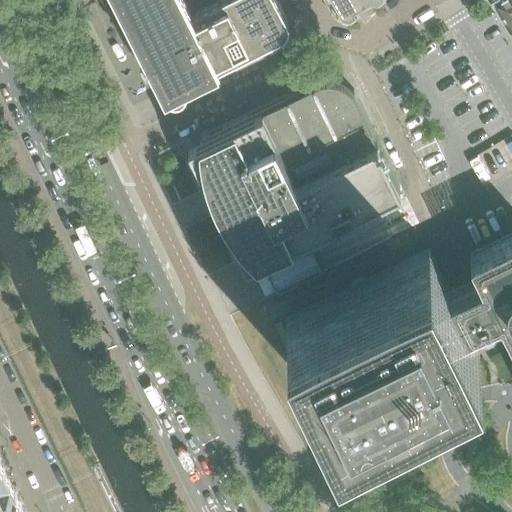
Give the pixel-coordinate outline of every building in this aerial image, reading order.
[(118,0),(142,47),(140,48),(145,59),(147,60),(148,61),(164,91),(166,95),(170,97),(174,98),(178,98),(182,95),(185,92),(186,88),(186,84),(185,80),(225,60),(265,40),(244,0),(118,0)] [(286,16),(277,0),(244,0),(265,40),(281,32),(286,16)] [(362,0),(333,0),(339,10),(349,13),(357,8),(355,4),(362,0)] [(511,0),(494,0),(511,28),(511,0)] [(399,183),(354,89),(351,90),(317,78),(316,76),(201,132),(187,139),(245,258),(399,183)] [(336,420),(438,371),(479,350),(478,348),(484,345),(510,333),(511,337),(511,229),(470,250),(480,272),(462,280),(449,287),(429,246),(331,293),(286,316),(336,420)] [(311,248),(267,269),(277,292),(322,271),(311,248)] [(26,511),(15,487),(0,456),(0,511),(26,511)]
